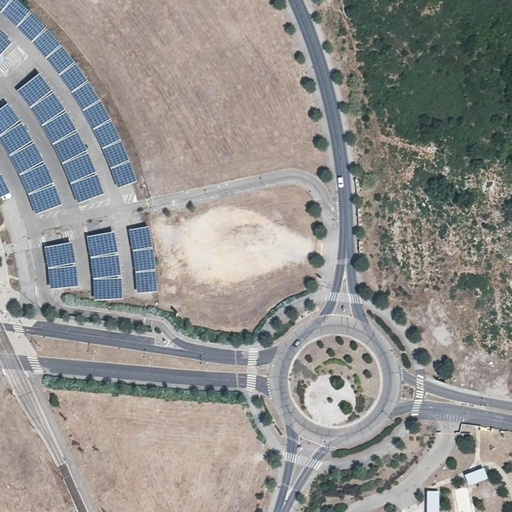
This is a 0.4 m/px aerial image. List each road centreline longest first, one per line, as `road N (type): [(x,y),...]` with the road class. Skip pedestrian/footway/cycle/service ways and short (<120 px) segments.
road 1 (secondary): [(297,0),(342,155),(346,258)]
road 2 (residential): [(381,413),(418,404),(511,419)]
road 3 (residential): [(511,406),(451,395),(390,367)]
road 4 (secondary): [(323,325),(301,334),(281,360),(280,396),(295,422)]
